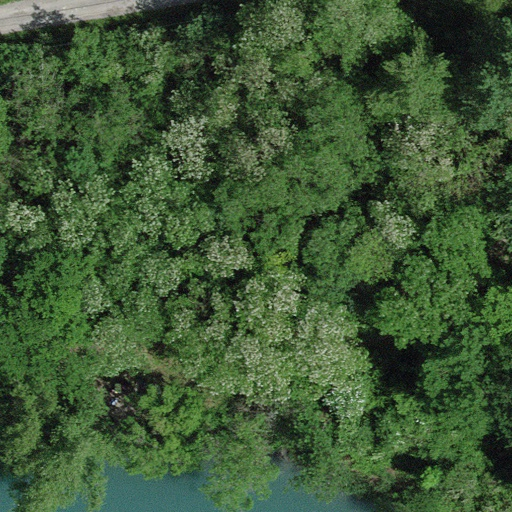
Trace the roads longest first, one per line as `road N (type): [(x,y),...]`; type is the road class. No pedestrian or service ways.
road 1 (track): [(117,403),(417,326),(464,301),(511,250)]
road 2 (track): [(121,0),(0,22)]
